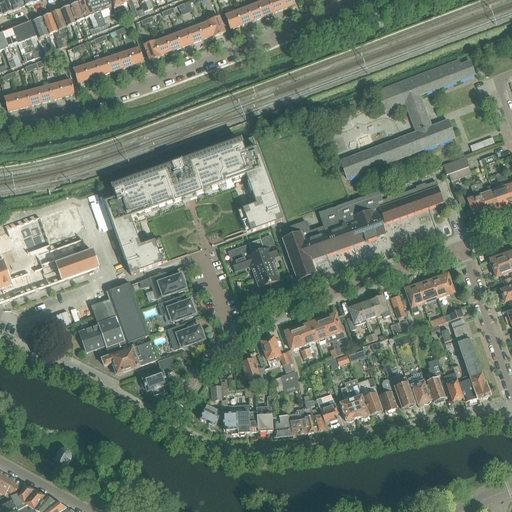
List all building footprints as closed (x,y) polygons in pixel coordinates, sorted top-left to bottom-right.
[(0,0),(0,4),(4,16),(14,12),(8,0),(0,0)] [(8,0),(14,12),(23,9),(23,8),(25,7),(22,0),(8,0)] [(94,29),(90,31),(92,37),(101,33),(88,0),(87,0),(79,3),(85,20),(86,20),(90,18),(94,29)] [(108,30),(101,12),(109,9),(112,17),(116,15),(115,13),(110,0),(88,0),(101,33),(108,30)] [(110,0),(115,13),(124,10),(122,4),(123,4),(121,0),(110,0)] [(121,0),(123,4),(128,2),(133,16),(128,18),(129,21),(139,18),(131,0),(121,0)] [(149,11),(144,0),(139,0),(141,4),(144,13),(149,11)] [(144,0),(149,11),(154,9),(151,2),(150,2),(149,0),(144,0)] [(258,4),(263,18),(274,14),(268,0),(258,4)] [(280,0),(268,0),(274,14),(284,10),(280,0)] [(296,5),(293,0),(280,0),(284,10),(296,5)] [(92,37),(90,31),(86,20),(85,20),(79,3),(70,7),(79,29),(84,27),(88,39),(92,37)] [(263,18),(258,4),(247,8),(252,22),(263,18)] [(61,11),(67,28),(73,26),(79,42),(83,41),(79,29),(70,7),(61,11)] [(252,22),(247,8),(236,12),(242,26),(252,22)] [(64,48),(68,46),(64,37),(66,36),(63,29),(67,28),(61,11),(51,15),(64,48)] [(242,26),(236,12),(225,17),(231,30),(242,26)] [(56,42),(59,50),(64,48),(51,15),(42,19),(49,36),(49,35),(55,33),(58,42),(56,42)] [(209,23),(214,37),(214,38),(225,33),(220,18),(209,22),(209,23)] [(40,40),(45,38),(51,53),(55,52),(49,35),(49,36),(42,19),(33,23),(40,40)] [(35,60),(38,59),(41,58),(39,52),(37,53),(31,40),(37,38),(31,23),(22,27),(35,60)] [(203,41),(214,37),(209,23),(198,27),(203,41)] [(12,31),(18,45),(23,43),(28,56),(24,58),(26,64),(35,60),(22,27),(12,31)] [(188,31),(193,45),(203,41),(198,27),(188,31)] [(3,34),(16,68),(21,66),(17,56),(13,47),(18,45),(12,31),(3,34)] [(177,35),(182,49),(193,45),(188,31),(177,35)] [(0,52),(4,51),(11,70),(16,68),(3,34),(0,35),(0,52)] [(166,39),(171,53),(182,49),(177,35),(166,39)] [(166,39),(156,43),(161,57),(171,53),(166,39)] [(156,43),(156,42),(144,46),(150,62),(161,58),(161,57),(156,43)] [(140,49),(128,53),(133,67),(144,63),(140,49)] [(133,67),(128,53),(118,56),(122,70),(133,67)] [(101,77),(111,74),(107,60),(100,62),(99,56),(94,58),(96,64),(101,77)] [(122,70),(118,56),(107,60),(111,74),(122,70)] [(348,180),(374,170),(455,139),(448,121),(432,128),(430,124),(427,115),(428,115),(426,109),(425,109),(420,97),(475,76),(470,62),(461,66),(459,62),(377,93),(386,115),(407,107),(417,133),(341,162),(348,180)] [(90,81),(101,77),(96,64),(85,67),(90,81)] [(90,81),(85,67),(74,71),(79,85),(90,81)] [(53,101),(64,99),(60,84),(54,86),(53,81),(48,82),(53,101)] [(72,81),(60,84),(64,99),(75,96),(72,81)] [(42,104),(53,101),(48,82),(43,83),(44,89),(38,90),(42,104)] [(42,104),(38,90),(27,93),(31,107),(42,104)] [(16,96),(20,110),(31,107),(27,93),(16,96)] [(16,96),(5,99),(8,113),(20,110),(16,96)] [(363,97),(321,112),(323,118),(365,102),(363,97)] [(163,265),(155,242),(153,242),(141,246),(141,245),(131,218),(152,211),(151,207),(157,205),(158,209),(166,205),(165,202),(171,200),(172,205),(187,199),(206,193),(204,188),(210,186),(211,189),(220,186),(218,183),(224,181),(225,184),(237,180),(246,177),(256,205),(243,210),(251,233),(283,221),(253,137),(248,139),(106,190),(101,192),(131,276),(163,265)] [(493,138),(470,147),(472,153),(495,144),(493,138)] [(452,182),(471,175),(472,175),(466,158),(465,158),(466,159),(444,166),(443,166),(447,177),(447,176),(449,175),(450,178),(452,182)] [(310,232),(307,222),(281,232),(284,240),(283,240),(298,282),(317,275),(312,261),(366,242),(366,243),(367,243),(368,242),(369,240),(375,239),(376,239),(377,239),(378,239),(379,238),(378,237),(386,234),(380,217),(382,216),(385,224),(444,203),(436,183),(426,187),(425,185),(417,188),(418,190),(397,197),(396,196),(388,198),(388,200),(383,202),(380,192),(319,214),(324,227),(310,232)] [(487,214),(481,196),(479,191),(478,187),(477,186),(477,185),(471,187),(474,196),(468,198),(469,200),(468,200),(469,201),(468,203),(469,207),(471,207),(472,212),(476,211),(478,217),(487,214)] [(499,210),(500,210),(502,209),(503,210),(507,209),(507,207),(511,205),(511,204),(506,187),(494,191),(497,200),(496,201),(499,210)] [(499,210),(496,201),(497,200),(494,191),(481,196),(487,214),(492,213),(493,213),(497,212),(498,211),(499,210)] [(0,304),(16,298),(40,289),(40,290),(99,268),(93,252),(92,252),(86,235),(87,235),(77,208),(75,207),(7,231),(0,233),(0,304)] [(104,223),(107,239),(114,238),(111,222),(104,223)] [(269,294),(270,293),(269,291),(273,289),(275,292),(276,291),(275,290),(279,289),(277,283),(280,282),(273,262),(276,261),(275,259),(279,257),(275,247),(274,248),(273,245),(274,245),(271,237),(263,239),(264,241),(261,242),(261,240),(249,245),(249,246),(229,253),(233,263),(232,263),(235,273),(249,268),(249,271),(253,269),(260,289),(263,288),(265,294),(269,292),(269,294)] [(496,278),(511,272),(511,271),(506,254),(504,255),(503,254),(500,255),(499,257),(490,260),(490,262),(490,263),(491,266),(492,267),(496,278)] [(165,274),(149,280),(151,286),(156,300),(178,292),(178,293),(185,291),(185,290),(186,289),(185,286),(186,285),(184,278),(183,279),(181,275),(167,281),(165,274)] [(438,300),(450,295),(452,297),(455,296),(455,293),(451,282),(451,281),(450,277),(448,275),(440,278),(438,277),(434,279),(433,280),(431,281),(438,300)] [(511,278),(503,282),(503,283),(506,289),(500,291),(501,293),(500,294),(502,297),(503,298),(505,303),(511,300),(511,278)] [(149,280),(140,283),(142,289),(151,286),(149,280)] [(429,303),(438,300),(431,281),(429,282),(427,281),(423,283),(423,284),(417,286),(423,305),(429,303)] [(109,301),(91,307),(98,326),(106,347),(107,351),(127,344),(128,344),(149,337),(130,284),(127,285),(127,286),(108,293),(107,293),(109,301)] [(423,305),(417,286),(415,285),(412,287),(411,288),(405,290),(412,309),(411,309),(413,315),(419,313),(417,307),(423,305)] [(383,297),(371,301),(377,317),(378,319),(383,317),(384,320),(392,317),(387,303),(386,304),(383,297)] [(399,320),(405,318),(406,317),(405,314),(407,313),(405,308),(403,309),(399,297),(392,299),(399,320)] [(191,301),(176,306),(174,300),(158,305),(162,317),(170,314),(173,323),(187,318),(187,319),(194,317),(194,315),(195,315),(194,311),(196,311),(193,304),(192,304),(191,301)] [(361,305),(367,323),(371,321),(371,319),(377,317),(371,301),(361,305)] [(356,327),(367,323),(361,305),(349,309),(352,318),(347,320),(352,332),(357,330),(356,327)] [(451,316),(445,318),(447,323),(463,317),(461,311),(451,315),(451,316)] [(331,338),(332,341),(336,340),(344,337),(343,332),(344,331),(343,327),(341,326),(336,315),(335,315),(333,314),(330,315),(329,317),(324,319),(331,338)] [(445,318),(431,323),(433,328),(438,326),(439,326),(447,323),(445,318)] [(331,338),(324,319),(319,321),(317,320),(314,321),(313,323),(311,324),(318,342),(331,338)] [(400,324),(404,334),(410,332),(407,321),(400,324)] [(304,347),(318,342),(311,324),(309,324),(307,323),(303,325),(303,327),(298,329),(304,347)] [(404,334),(400,324),(391,327),(395,337),(404,334)] [(168,331),(175,351),(196,343),(197,345),(203,342),(203,341),(205,340),(203,337),(205,336),(202,330),(201,330),(200,327),(185,332),(183,325),(168,331)] [(81,332),(80,333),(80,334),(83,341),(84,346),(84,345),(87,353),(87,354),(88,354),(88,353),(96,351),(97,351),(97,350),(106,347),(98,326),(97,327),(89,330),(89,329),(88,330),(81,333),(81,332)] [(433,337),(441,334),(441,333),(438,326),(433,328),(430,329),(433,337)] [(456,339),(470,377),(478,400),(482,399),(483,400),(488,399),(489,397),(490,397),(489,394),(491,393),(489,389),(487,389),(465,326),(453,330),(456,339)] [(292,352),(304,347),(298,329),(293,330),(291,329),(287,331),(287,332),(286,333),(292,352)] [(441,333),(445,343),(452,341),(448,330),(441,333)] [(293,373),(291,368),(287,354),(286,354),(281,356),(274,338),(272,339),(260,343),(262,350),(264,349),(268,361),(272,360),(277,359),(278,362),(282,360),(287,375),(293,373)] [(109,357),(102,360),(104,367),(113,364),(114,366),(112,367),(112,368),(112,367),(115,376),(117,376),(118,376),(119,376),(120,376),(122,375),(122,374),(133,370),(133,371),(134,370),(135,371),(137,369),(140,368),(140,367),(158,361),(151,342),(130,350),(109,357)] [(290,352),(286,353),(286,354),(287,354),(291,368),(295,367),(290,352)] [(184,354),(181,357),(188,362),(190,358),(184,354)] [(148,394),(152,392),(154,398),(166,394),(164,388),(168,386),(164,375),(175,371),(171,359),(159,363),(161,369),(147,374),(149,378),(143,380),(144,382),(142,386),(143,390),(147,392),(148,394)] [(243,364),(241,364),(247,380),(254,378),(256,384),(260,383),(264,381),(268,379),(264,368),(260,370),(260,369),(258,369),(255,363),(254,363),(253,360),(247,362),(245,361),(243,362),(243,364)] [(426,387),(432,403),(434,402),(434,404),(437,403),(437,405),(442,404),(444,402),(443,401),(447,400),(439,379),(438,379),(437,376),(443,374),(438,361),(429,364),(431,369),(429,370),(432,378),(433,381),(427,383),(428,387),(426,387)] [(388,377),(393,375),(390,366),(385,368),(388,377)] [(478,400),(470,377),(463,379),(459,366),(453,368),(457,380),(464,398),(466,403),(478,400)] [(295,373),(282,378),(283,383),(296,378),(295,373)] [(431,403),(432,403),(426,387),(423,378),(416,380),(414,376),(407,378),(409,384),(410,384),(413,391),(414,391),(419,407),(424,405),(428,405),(431,403)] [(284,391),(287,391),(290,392),(294,391),(296,388),(298,387),(297,378),(296,378),(283,383),(284,391)] [(393,383),(402,410),(408,408),(410,409),(413,408),(414,406),(416,405),(406,378),(393,383)] [(374,380),(358,385),(370,417),(371,417),(373,418),(377,417),(378,414),(383,412),(378,399),(378,397),(375,388),(376,387),(374,380)] [(457,380),(446,383),(452,402),(457,400),(459,401),(462,400),(463,398),(464,398),(457,380)] [(394,411),(398,410),(392,393),(392,391),(393,391),(390,382),(389,382),(387,381),(383,382),(382,385),(383,389),(385,390),(387,395),(380,397),(386,414),(389,416),(393,414),(394,411)] [(370,417),(358,385),(358,384),(346,388),(358,420),(362,419),(362,420),(363,420),(363,421),(364,421),(365,421),(366,421),(367,421),(368,420),(369,419),(369,418),(369,417),(370,417)] [(221,388),(212,389),(213,402),(222,401),(221,388)] [(340,404),(343,413),(346,422),(347,422),(347,423),(348,423),(349,424),(350,424),(351,424),(352,424),(353,423),(354,423),(354,422),(354,421),(355,421),(358,420),(346,388),(342,390),(346,402),(340,404)] [(305,419),(308,435),(318,433),(312,412),(308,397),(305,398),(306,403),(305,403),(307,409),(303,410),(305,419)] [(339,424),(336,415),(343,413),(340,404),(337,406),(336,405),(335,405),(333,400),(323,403),(322,399),(316,401),(319,409),(327,432),(328,432),(326,426),(330,425),(331,427),(334,427),(337,426),(339,424)] [(240,435),(238,407),(228,408),(228,403),(226,403),(226,409),(222,409),(223,413),(223,421),(224,432),(226,432),(226,433),(230,433),(231,435),(240,435)] [(272,409),(271,403),(268,403),(267,403),(268,408),(257,409),(257,413),(258,422),(257,422),(258,433),(259,433),(261,435),(266,435),(267,433),(272,432),(274,432),(272,409)] [(223,421),(223,413),(207,406),(200,421),(215,428),(219,420),(223,421)] [(251,434),(258,433),(257,422),(258,422),(257,413),(250,413),(249,407),(238,407),(240,435),(241,437),(245,436),(246,435),(251,434)] [(312,412),(318,433),(327,432),(319,409),(317,409),(318,410),(312,412)] [(303,435),(308,435),(305,419),(303,410),(297,411),(295,415),(289,416),(289,417),(293,437),(303,435)] [(293,437),(289,417),(278,419),(273,420),(273,424),(275,439),(293,437)] [(55,461),(67,468),(71,460),(72,459),(72,458),(72,457),(72,456),(71,455),(71,454),(71,453),(70,452),(69,452),(68,451),(67,451),(66,450),(65,450),(64,450),(63,451),(62,451),(61,451),(60,452),(59,453),(55,461)] [(8,477),(0,492),(0,493),(5,496),(14,481),(8,477)] [(14,481),(5,496),(9,499),(11,498),(20,494),(25,486),(14,481)] [(13,501),(5,505),(7,509),(21,503),(24,504),(35,492),(25,486),(20,494),(11,498),(13,501)] [(21,503),(7,509),(9,511),(16,508),(18,511),(27,507),(28,507),(31,509),(35,511),(46,498),(38,494),(35,492),(24,504),(21,503)] [(18,511),(17,511),(46,511),(55,503),(46,498),(35,511),(31,509),(29,511),(27,507),(18,511)] [(62,511),(67,509),(55,503),(46,511),(62,511)]
